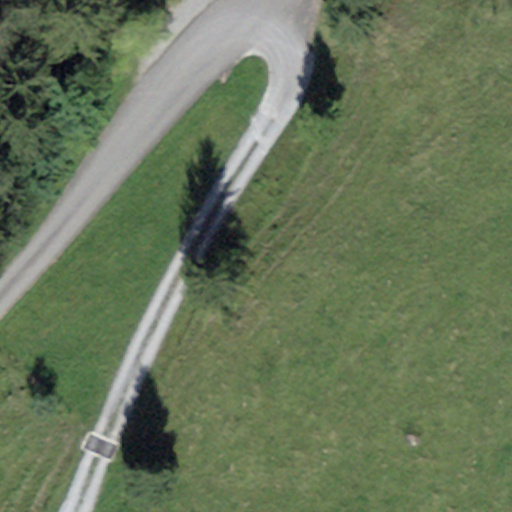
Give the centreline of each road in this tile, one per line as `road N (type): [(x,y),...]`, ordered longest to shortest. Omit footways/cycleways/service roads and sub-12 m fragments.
road 1 (track): [(82,511),(195,245),(289,99),(293,48),(269,0)]
road 2 (track): [(0,302),(214,27),(252,0)]
